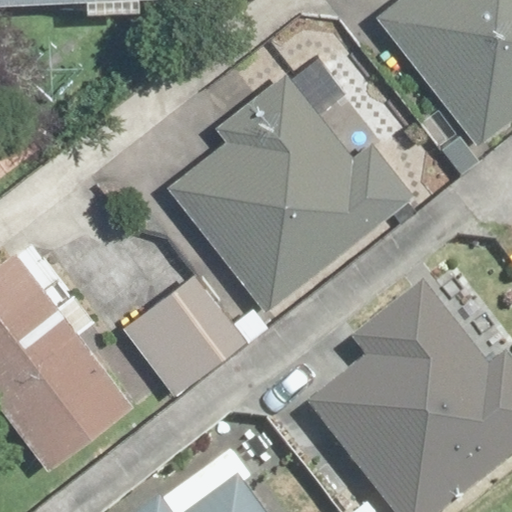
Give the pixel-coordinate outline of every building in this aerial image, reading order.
[(226,0),(0,0),(0,11),(227,4),(226,0)] [(511,0),(394,0),(376,13),(467,137),(511,103),(511,0)] [(221,135),(163,179),(260,307),(409,195),(371,145),(355,157),(286,67),(212,123),(221,135)] [(0,163),(38,135),(9,98),(0,104),(0,163)] [(25,248),(0,266),(0,405),(42,461),(133,393),(25,248)] [(192,261),(118,316),(170,386),(245,331),(192,261)] [(362,354),(301,401),(391,511),(440,511),(511,454),(511,356),(438,267),(348,335),(362,354)] [(281,511),(229,437),(120,511),(281,511)]
